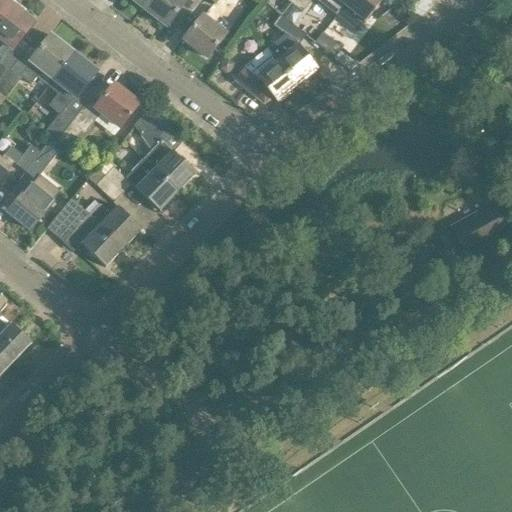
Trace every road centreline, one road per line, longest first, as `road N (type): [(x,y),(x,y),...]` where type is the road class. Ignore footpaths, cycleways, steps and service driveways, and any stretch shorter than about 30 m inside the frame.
road 1 (unclassified): [(97,330),(227,424),(511,270)]
road 2 (residential): [(273,155),(67,0)]
road 3 (residential): [(97,330),(273,155)]
road 4 (residential): [(273,155),(429,33),(450,0)]
road 5 (residential): [(0,432),(97,330)]
road 6 (residential): [(0,254),(97,330)]
